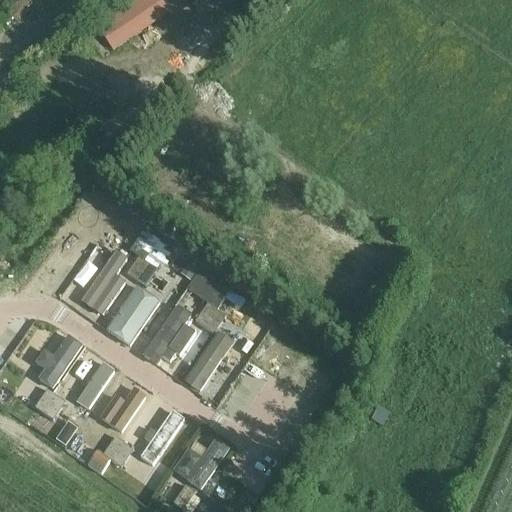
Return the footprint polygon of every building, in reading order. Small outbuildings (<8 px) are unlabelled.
[(32,6),(27,0),(11,0),(6,4),(15,17),(32,6)] [(173,0),(132,0),(95,25),(114,52),(169,15),(164,7),(173,1),(173,0)] [(143,238),(132,254),(140,260),(149,267),(158,273),(169,257),(143,238)] [(126,263),(115,255),(80,303),(101,318),(125,285),(115,278),(126,263)] [(128,278),(137,285),(149,267),(140,260),(128,278)] [(190,266),(182,277),(192,284),(200,273),(190,266)] [(158,273),(149,267),(137,285),(146,291),(158,273)] [(192,284),(187,292),(209,307),(217,313),(230,294),(200,273),(192,284)] [(158,306),(135,290),(105,334),(128,349),(158,306)] [(205,332),(217,313),(209,307),(196,325),(205,332)] [(190,320),(175,310),(142,359),(156,368),(168,351),(179,359),(195,336),(184,328),(190,320)] [(226,320),(217,313),(205,332),(213,338),(226,320)] [(37,383),(52,393),(82,349),(67,339),(53,359),(44,353),(34,367),(44,373),(37,383)] [(241,359),(214,341),(186,384),(213,402),(241,359)] [(272,365),(288,348),(281,341),(265,358),(272,365)] [(114,375),(102,366),(75,404),(88,412),(114,375)] [(116,400),(100,424),(124,440),(149,402),(133,392),(124,406),(116,400)] [(45,417),(57,399),(48,393),(35,411),(45,417)] [(66,406),(57,399),(45,417),(54,424),(66,406)] [(377,409),(371,422),(382,428),(389,416),(377,409)] [(184,422),(172,415),(142,460),(153,467),(184,422)] [(93,456),(101,447),(76,427),(69,437),(93,456)] [(116,441),(104,459),(111,464),(112,465),(125,447),(116,441)] [(227,452),(213,443),(201,462),(188,453),(173,474),(200,492),(227,452)] [(125,447),(112,465),(122,471),(134,453),(125,447)] [(98,455),(88,470),(101,478),(111,464),(104,459),(98,455)] [(188,511),(199,497),(189,490),(176,509),(180,511),(188,511)]
